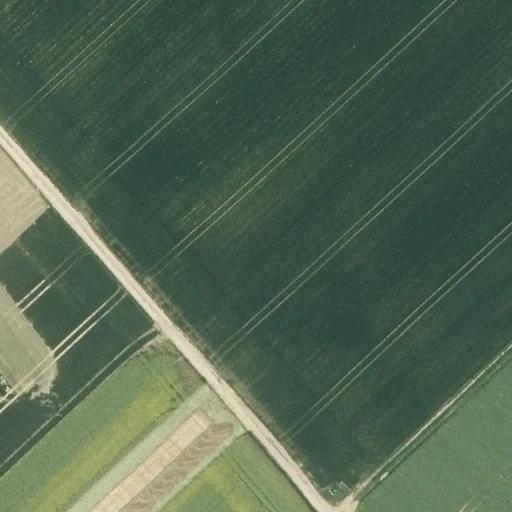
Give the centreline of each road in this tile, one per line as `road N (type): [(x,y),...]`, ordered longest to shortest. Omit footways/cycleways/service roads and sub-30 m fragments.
road 1 (track): [(0,132),(324,511)]
road 2 (track): [(511,379),(371,511)]
